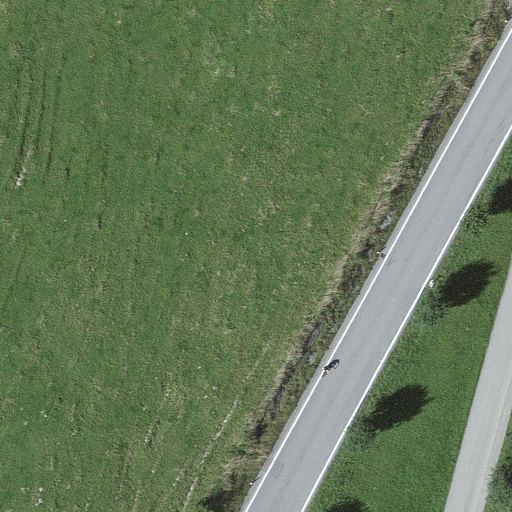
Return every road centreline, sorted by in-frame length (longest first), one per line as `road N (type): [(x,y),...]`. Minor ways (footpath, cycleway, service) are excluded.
road 1 (tertiary): [(275,511),(511,81)]
road 2 (residential): [(511,360),(472,511)]
